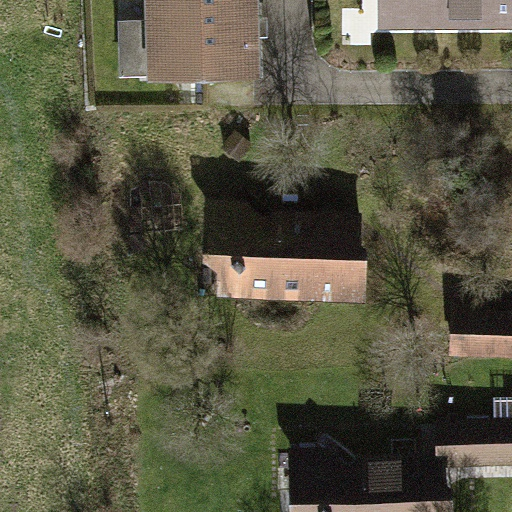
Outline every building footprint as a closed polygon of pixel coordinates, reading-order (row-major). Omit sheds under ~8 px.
[(272,0),(185,0),(158,1),(162,96),(276,92),(272,0)] [(511,0),(368,0),(369,16),(511,15),(511,0)] [(209,214),(205,306),(381,313),(385,222),(209,214)] [(511,305),(448,304),(447,365),(511,367),(511,305)] [(426,456),(289,462),(291,511),(456,511),(454,464),(511,461),(511,417),(424,421),(426,456)]
